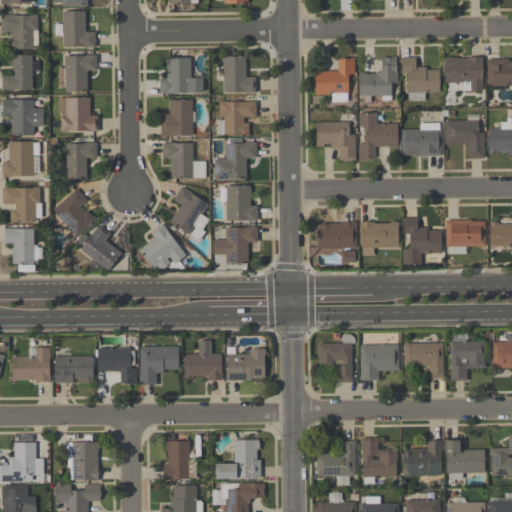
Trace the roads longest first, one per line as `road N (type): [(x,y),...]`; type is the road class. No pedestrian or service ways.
road 1 (residential): [(511,414),(0,418)]
road 2 (residential): [(511,26),(127,33)]
road 3 (secondary): [(291,289),(0,292)]
road 4 (residential): [(291,289),(287,0)]
road 5 (residential): [(511,187),(290,186)]
road 6 (secondary): [(292,314),(511,310)]
road 7 (secondary): [(0,317),(208,315)]
road 8 (residential): [(294,511),(292,314)]
road 9 (residential): [(128,193),(126,0)]
road 10 (secondary): [(511,286),(370,288)]
